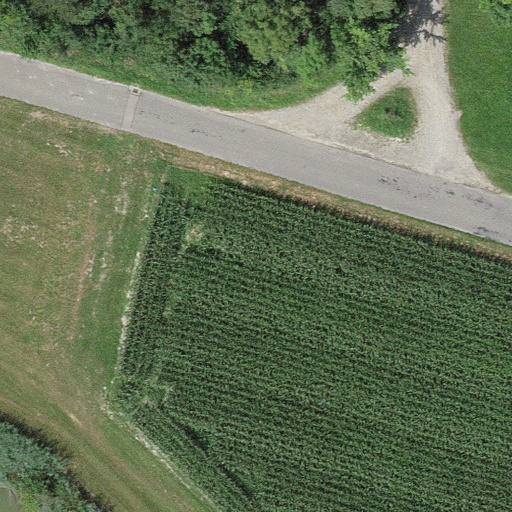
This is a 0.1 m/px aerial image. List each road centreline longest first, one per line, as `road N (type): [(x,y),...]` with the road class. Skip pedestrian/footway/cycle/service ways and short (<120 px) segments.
road 1 (unclassified): [(0,78),(511,224)]
road 2 (track): [(262,152),(418,35),(420,0)]
road 3 (track): [(418,35),(439,145),(456,187),(498,220)]
